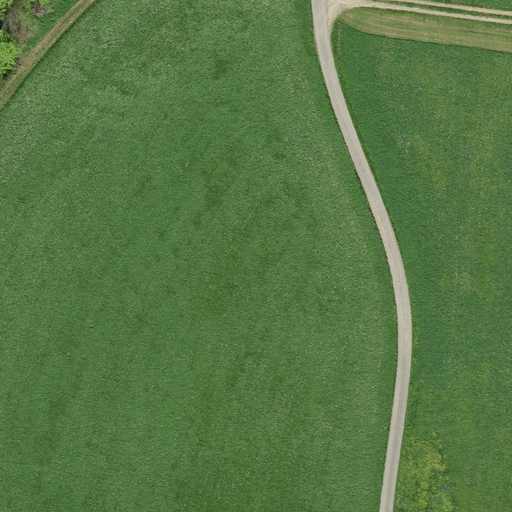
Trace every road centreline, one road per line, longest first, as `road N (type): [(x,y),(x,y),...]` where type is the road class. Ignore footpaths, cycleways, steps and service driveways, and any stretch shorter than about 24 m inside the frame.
road 1 (track): [(391,511),(409,332),(404,292),(344,107),(320,0)]
road 2 (track): [(324,0),(511,21)]
